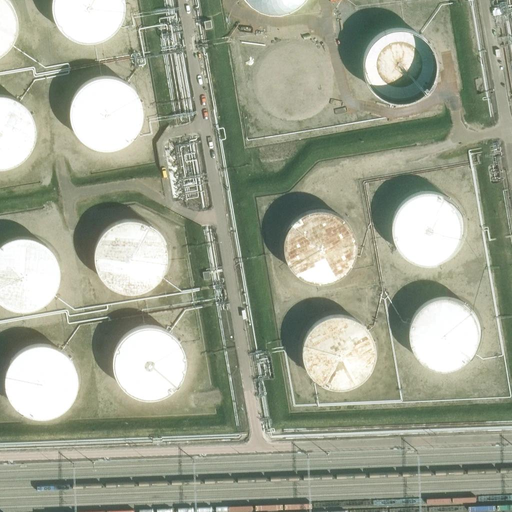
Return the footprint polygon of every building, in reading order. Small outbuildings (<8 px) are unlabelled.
[(18,26),(18,21),(18,15),(16,9),(14,4),(11,0),(0,0),(0,52),(3,50),(7,47),(11,42),(14,37),(16,32),(18,26)] [(124,8),(125,2),(124,0),(52,0),(52,5),(53,10),(55,16),(57,21),(60,25),(64,29),(69,33),(74,35),(79,37),(84,38),(90,38),(95,38),(101,36),(106,34),(111,31),(115,27),(118,23),(121,18),(123,13),(124,8)] [(436,69),(436,63),(436,57),(434,52),(432,47),(429,42),(426,38),(421,34),(417,31),(411,29),(406,28),(400,27),(394,28),(389,29),(384,31),(379,34),(375,38),(371,42),(368,47),(366,52),(365,58),(364,63),(365,69),(366,74),(368,79),(371,84),(375,89),(379,92),(384,95),(389,97),(395,99),(400,99),(406,99),(411,97),(417,95),(421,92),(426,88),(429,84),(432,79),(434,74),(436,69)] [(330,87),(331,81),(330,75),(329,69),(326,63),(323,58),(319,54),(314,50),(308,47),(303,45),(297,44),(290,44),(284,45),(279,47),(273,50),(268,54),(264,58),(261,63),(258,69),(257,75),(256,81),(257,87),(258,93),(261,98),(264,103),(268,108),(273,112),(279,115),(284,117),(290,118),(297,118),(303,117),(308,115),(314,112),(319,108),(323,103),(326,98),(329,93),(330,87)] [(143,116),(143,110),(143,104),(141,98),(139,93),(136,88),(132,84),(128,80),(123,77),(117,75),(112,73),(106,73),(100,73),(95,75),(89,77),(84,80),(80,84),(76,88),(73,93),(71,98),(70,104),(69,110),(70,116),(71,121),(73,127),(76,131),(80,136),(84,140),(89,143),(95,145),(100,146),(106,147),(112,146),(117,145),(123,143),(128,140),(132,136),(136,132),(139,127),(141,121),(143,116)] [(35,134),(35,128),(35,122),(33,116),(31,111),(27,106),(23,101),(18,97),(13,95),(7,93),(1,92),(0,92),(0,164),(1,165),(7,164),(13,162),(18,159),(23,156),(27,151),(31,146),(33,140),(35,134)] [(463,232),(463,226),(463,219),(461,213),(458,208),(455,202),(450,198),(445,194),(439,192),(433,190),(427,189),(421,190),(415,192),(409,194),(404,198),(399,202),(396,207),(393,213),(391,219),(391,226),(391,232),(393,238),(396,244),(399,249),(404,253),(409,257),(415,260),(421,261),(427,262),(433,261),(439,260),(445,257),(450,253),(455,249),(458,244),(461,238),(463,232)] [(357,249),(358,244),(357,238),(356,233),(354,228),(351,223),(348,219),(344,215),(340,212),(335,209),(330,208),(324,207),(319,206),(313,207),(308,208),(303,210),(298,213),(294,217),(291,221),(287,225),(285,230),(284,236),(283,241),(283,247),(284,252),(285,257),(288,262),(291,267),(294,271),(298,274),(303,277),(308,279),(313,281),(319,281),(324,281),(330,280),(335,278),(340,276),(344,272),(348,269),(352,264),(354,260),(356,254),(357,249)] [(166,259),(166,253),(166,247),(164,241),(162,235),(158,230),(154,226),(149,222),(144,219),(138,217),(132,217),(126,217),(120,218),(114,220),(109,224),(104,228),(100,232),(97,238),(95,244),(94,250),(94,256),(95,262),(97,267),(100,273),(104,278),(109,282),(114,285),(120,287),(126,288),(132,289),(138,288),(144,286),(149,283),(154,280),(158,275),(162,270),(164,265),(166,259)] [(58,276),(59,270),(58,264),(57,258),(55,253),(51,248),(47,244),(43,240),(37,237),(32,235),(26,234),(20,234),(14,235),(8,237),(3,240),(0,242),(0,297),(3,300),(8,303),(14,305),(20,306),(26,306),(32,305),(37,303),(43,300),(47,297),(51,292),(55,287),(57,282),(58,276)] [(482,336),(482,331),(482,325),(481,319),(479,314),(475,309),(472,305),(467,301),(462,298),(457,296),(452,294),(446,294),(440,294),(434,296),(429,298),(424,301),(420,305),(416,309),(413,314),(411,319),(410,325),(409,331),(410,336),(411,342),(413,347),(416,352),(420,357),(424,360),(429,363),(434,365),(440,367),(446,367),(452,367),(457,365),(462,363),(467,360),(472,357),(475,352),(478,347),(481,342),(482,336)] [(375,355),(376,350),(375,345),(374,339),(372,334),(370,330),(366,325),(362,322),(358,318),(353,316),(348,314),(343,313),(337,313),(332,314),(327,315),(322,317),(317,320),(313,323),(309,327),(306,332),(304,337),(303,342),(302,347),(302,353),(303,358),(304,363),(306,368),(309,372),(313,376),(317,380),(322,383),(327,385),(332,386),(337,387),(343,387),(348,386),(353,384),(358,381),(362,378),(366,375),(370,370),(372,366),(374,361),(375,355)] [(184,366),(184,360),(184,354),(182,348),(180,342),(176,337),(172,332),(167,329),(162,326),(156,324),(150,323),(144,323),(138,324),(132,326),(126,329),(122,332),(117,337),(114,342),(112,348),(110,354),(110,360),(110,366),(112,372),(114,378),(117,383),(122,387),(126,391),(132,394),(138,396),(144,397),(150,397),(156,396),(162,394),(167,391),(172,387),(176,383),(180,378),(182,372),(184,366)] [(76,384),(76,378),(76,372),(75,366),(72,361),(69,356),(65,351),(60,347),(55,345),(49,343),(43,342),(37,342),(31,343),(26,345),(20,347),(16,351),(12,355),(8,360),(6,366),(4,372),(4,378),(4,384),(6,389),(8,395),(12,400),(16,404),(20,408),(26,411),(31,413),(37,414),(43,414),(49,413),(55,411),(60,408),(65,404),(69,400),(72,395),(75,389),(76,384)]
